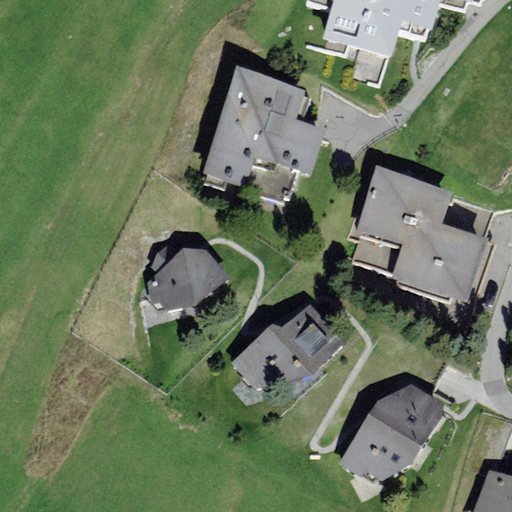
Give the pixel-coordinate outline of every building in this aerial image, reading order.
[(330,0),(335,1),(324,38),(391,57),(402,19),(433,27),(440,0),(467,0),(473,2),(473,0),(330,0)] [(237,81),(204,185),(247,199),(256,168),(310,186),(325,140),(295,131),(304,102),(237,81)] [(453,193),(376,167),(355,231),(402,246),(392,277),(467,302),(488,238),(443,223),(453,193)] [(229,276),(207,250),(183,248),(179,252),(169,244),(151,267),(158,274),(148,283),(153,305),(160,303),(168,312),(195,306),(229,276)] [(272,324),(232,363),(256,390),(312,375),(345,342),(310,305),(283,328),(272,324)] [(442,416),(444,404),(412,385),(379,400),(340,464),(373,484),(380,480),(384,482),(411,465),(442,416)] [(511,433),(511,423),(486,414),(466,470),(487,477),(490,471),(497,474),(511,433)] [(504,511),(511,494),(511,478),(497,474),(490,471),(487,477),(474,511),(504,511)]
